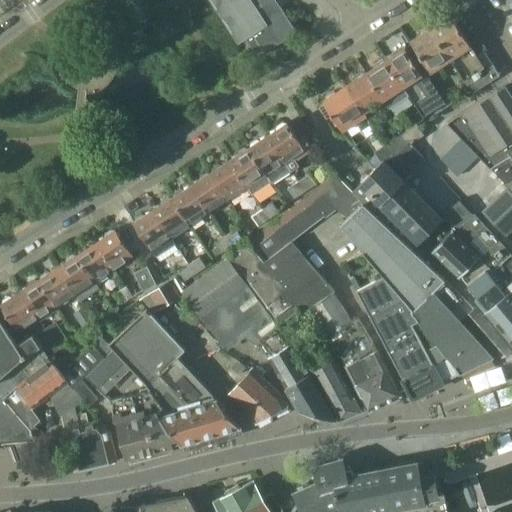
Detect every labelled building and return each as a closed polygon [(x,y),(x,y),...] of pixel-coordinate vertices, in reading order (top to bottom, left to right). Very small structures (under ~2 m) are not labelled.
[(297,32),(276,0),(211,0),(239,43),(247,38),(259,57),(297,32)] [(460,27),(452,15),(433,28),(453,60),(479,42),(467,23),(460,27)] [(453,60),(433,28),(412,41),(432,72),(453,60)] [(501,76),(479,42),(453,60),(474,93),(501,76)] [(406,49),(386,62),(403,89),(416,81),(427,98),(419,103),(428,116),(446,104),(426,72),(423,74),(406,49)] [(386,62),(368,74),(385,101),(384,101),(389,110),(409,97),(403,89),(386,62)] [(368,74),(349,85),(366,112),(384,101),(385,101),(368,74)] [(349,85),(325,101),(344,132),(369,116),(366,112),(349,85)] [(511,93),(508,87),(449,124),(465,140),(487,163),(492,169),(500,164),(511,156),(511,93)] [(289,123),(270,136),(293,172),(301,167),(297,161),(314,150),(305,137),(300,140),(289,123)] [(418,124),(408,131),(414,142),(425,135),(418,124)] [(414,142),(408,131),(397,139),(404,150),(413,144),(414,142)] [(293,172),(270,136),(251,148),(273,183),(274,184),(293,172)] [(395,156),(404,150),(397,139),(388,145),(395,156)] [(465,140),(443,160),(458,176),(471,163),(479,171),(487,163),(465,140)] [(404,150),(395,156),(392,158),(408,174),(425,157),(413,144),(404,150)] [(395,156),(388,145),(377,153),(385,161),(386,162),(392,158),(395,156)] [(273,183),(251,148),(231,160),(248,187),(254,195),(273,183)] [(511,156),(500,164),(492,169),(507,185),(511,181),(511,156)] [(248,187),(231,160),(212,173),(229,199),(248,187)] [(443,220),(386,162),(385,161),(361,183),(362,184),(353,192),(365,203),(404,239),(404,240),(413,249),(443,220)] [(229,199),(212,173),(193,185),(210,212),(229,199)] [(370,411),(402,396),(380,353),(357,312),(353,314),(348,307),(345,309),(334,294),(336,292),(294,241),(316,225),(318,226),(337,211),(349,218),(365,203),(353,192),(337,176),(251,242),(251,243),(230,259),(250,284),(275,319),(284,332),(307,315),(332,353),(339,349),(348,367),(347,367),(370,411)] [(311,176),(300,183),(307,193),(317,186),(311,176)] [(307,193),(300,183),(290,189),(297,199),(307,193)] [(210,212),(193,185),(174,198),(191,224),(210,212)] [(511,191),(489,214),(508,236),(511,232),(511,191)] [(191,224),(174,198),(155,210),(172,237),(191,224)] [(461,201),(443,218),(457,232),(456,232),(489,263),(511,288),(511,254),(476,214),(475,215),(461,201)] [(274,203),(264,210),(270,220),(281,213),(274,203)] [(462,320),(467,317),(466,317),(475,308),(447,280),(446,280),(413,249),(404,240),(404,239),(365,203),(349,218),(342,224),(366,251),(386,275),(396,287),(414,309),(413,310),(424,324),(433,337),(460,373),(461,372),(461,373),(494,357),(462,320)] [(177,245),(172,237),(155,210),(135,223),(158,257),(177,245)] [(270,220),(264,210),(253,217),(260,227),(270,220)] [(116,231),(96,243),(113,270),(133,257),(116,231)] [(237,231),(227,238),(233,248),(244,241),(237,231)] [(460,280),(481,258),(453,232),(433,254),(460,280)] [(233,248),(227,238),(217,244),(223,254),(233,248)] [(113,270),(96,243),(77,255),(95,282),(113,270)] [(445,381),(460,373),(433,337),(424,324),(413,310),(414,309),(396,287),(386,275),(366,251),(345,263),(415,397),(445,382),(445,381)] [(95,282),(77,255),(59,268),(76,294),(81,302),(100,290),(95,282)] [(201,258),(190,265),(197,275),(207,268),(201,258)] [(319,388),(284,332),(275,319),(250,284),(230,259),(184,292),(203,318),(224,346),(241,334),(266,347),(270,356),(301,410),(337,420),(319,388)] [(197,275),(190,265),(180,272),(186,282),(197,275)] [(148,267),(135,273),(144,291),(157,285),(148,267)] [(511,340),(511,289),(490,267),(469,284),(480,297),(480,301),(511,340)] [(76,294),(59,268),(40,280),(57,306),(76,294)] [(57,306),(40,280),(20,292),(38,319),(57,306)] [(170,284),(151,295),(160,312),(180,300),(170,284)] [(128,287),(116,294),(122,304),(134,297),(128,287)] [(38,319),(20,292),(12,297),(9,297),(3,300),(3,303),(0,305),(18,332),(38,319)] [(85,307),(74,313),(81,327),(92,320),(85,307)] [(511,350),(476,308),(475,308),(466,317),(467,317),(503,358),(511,351),(511,350)] [(229,411),(179,357),(186,350),(149,310),(110,345),(110,346),(113,350),(114,350),(124,362),(149,390),(148,391),(156,399),(164,410),(156,416),(172,436),(175,433),(184,444),(241,426),(229,411)] [(32,436),(32,429),(0,392),(0,377),(21,359),(41,345),(33,335),(18,345),(0,317),(0,438),(0,439),(32,436)] [(54,321),(44,328),(51,339),(62,333),(54,321)] [(51,339),(44,328),(33,335),(41,345),(51,339)] [(74,389),(112,350),(113,350),(110,346),(110,345),(94,329),(82,336),(92,346),(64,374),(49,355),(69,343),(62,333),(51,339),(41,345),(21,359),(0,377),(0,392),(32,429),(40,422),(32,411),(51,396),(64,418),(83,401),(81,398),(74,389)] [(96,389),(124,362),(114,350),(85,377),(96,389)] [(341,419),(363,410),(334,360),(315,371),(341,419)] [(258,423),(289,406),(282,394),(254,369),(228,396),(258,423)] [(82,380),(74,389),(81,398),(90,390),(82,380)] [(97,399),(90,390),(81,398),(83,401),(88,407),(97,399)] [(168,439),(172,436),(156,416),(164,410),(156,399),(148,391),(109,400),(114,422),(117,424),(126,459),(174,448),(168,439)] [(87,412),(83,414),(96,467),(118,462),(110,430),(100,419),(90,422),(87,412)] [(96,467),(83,414),(78,415),(81,425),(64,429),(74,472),(96,467)] [(294,511),(338,511),(342,511),(376,511),(426,502),(425,499),(439,496),(436,479),(436,477),(435,474),(427,475),(425,462),(355,475),(352,470),(346,471),(344,460),(314,467),(318,482),(294,494),(300,506),(298,507),(296,510),(294,511)] [(221,511),(282,511),(272,493),(261,499),(252,482),(240,488),(238,484),(225,492),(226,495),(215,501),(221,511)] [(149,508),(145,510),(146,511),(197,511),(188,496),(146,504),(149,508)]
